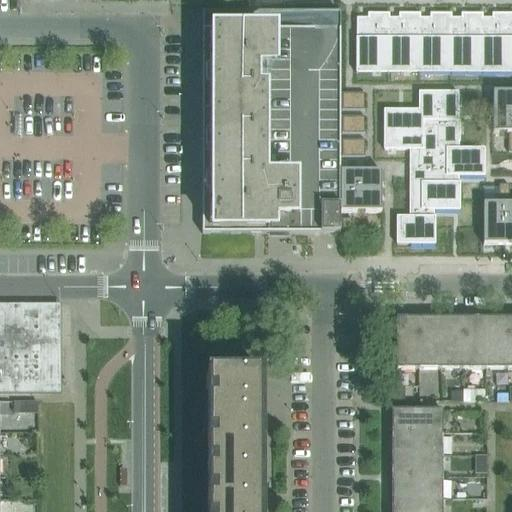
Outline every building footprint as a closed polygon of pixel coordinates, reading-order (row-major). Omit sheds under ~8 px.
[(368,20),(356,20),(356,75),(399,75),(419,75),(458,75),(511,74),(511,15),(492,16),(481,16),(449,16),(430,16),(430,20),(418,20),(399,20),(388,20),(388,16),(368,16),(368,20)] [(339,31),(311,31),(202,31),(201,235),(339,235),(339,230),(339,221),(339,212),(339,191),(339,171),(339,155),(339,147),(339,138),(339,132),(339,124),(339,116),(339,109),(339,101),(339,93),(339,31)] [(383,112),(383,152),(409,152),(409,219),(396,219),(396,246),(434,246),(434,219),(432,219),(432,212),(459,212),(459,185),(457,185),(457,177),(483,178),(483,150),(457,150),(457,143),(459,143),(459,122),(457,122),(457,94),(417,94),(417,112),(383,112)] [(511,94),(492,94),(492,135),(508,135),(511,134),(511,94)] [(341,103),(352,103),(352,95),(341,95),(341,103)] [(352,103),(364,103),(364,95),(352,95),(352,103)] [(341,111),(352,111),(352,103),(341,103),(341,111)] [(352,111),(364,111),(364,103),(352,103),(352,111)] [(23,117),(13,116),(12,137),(22,137),(23,117)] [(341,126),(352,126),(352,118),(341,118),(341,126)] [(352,126),(364,126),(364,118),(352,118),(352,126)] [(341,135),(352,135),(352,126),(341,126),(341,135)] [(352,135),(364,135),(364,126),(352,126),(352,135)] [(352,141),(341,141),(341,150),(352,150),(352,141)] [(364,141),(352,141),(352,150),(364,150),(364,141)] [(352,150),(341,150),(341,158),(352,158),(352,150)] [(364,150),(352,150),(352,158),(364,158),(364,150)] [(339,171),(339,191),(380,191),(380,171),(339,171)] [(498,187),(498,196),(508,196),(508,187),(498,187)] [(339,191),(339,212),(380,212),(380,191),(339,191)] [(498,196),(498,206),(503,206),(508,206),(508,196),(498,196)] [(503,206),(503,247),(511,246),(511,205),(508,206),(503,206)] [(483,206),(483,247),(503,247),(503,206),(498,206),(483,206)] [(351,230),(351,220),(341,220),(341,230),(351,230)] [(0,396),(60,396),(60,312),(60,307),(0,307),(0,396)] [(395,320),(395,321),(395,371),(418,371),(418,320),(395,320)] [(440,320),(418,320),(418,371),(440,371),(440,320)] [(462,320),(440,320),(440,371),(462,371),(462,320)] [(462,371),(485,371),(485,320),(462,320),(462,371)] [(485,371),(507,371),(507,320),(485,320),(485,371)] [(263,511),(263,379),(264,379),(264,378),(207,378),(207,380),(208,380),(208,511),(263,511)] [(463,394),(463,403),(476,403),(476,391),(463,391),(463,394)] [(463,403),(463,394),(451,394),(451,403),(463,403)] [(496,395),(496,403),(508,403),(508,395),(496,395)] [(13,404),(13,415),(25,415),(25,404),(13,404)] [(391,412),(391,435),(441,435),(441,412),(391,412)] [(391,435),(391,457),(441,457),(441,435),(391,435)] [(391,457),(391,479),(442,479),(441,457),(391,457)] [(391,479),(391,502),(442,501),(442,479),(391,479)] [(391,502),(391,511),(441,511),(442,501),(391,502)]
